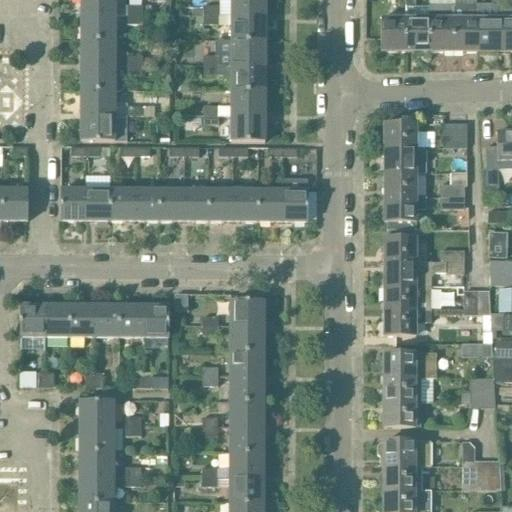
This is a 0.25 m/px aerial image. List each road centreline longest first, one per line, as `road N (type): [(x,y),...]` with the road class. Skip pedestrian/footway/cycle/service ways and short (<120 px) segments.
road 1 (residential): [(43,267),(338,267)]
road 2 (residential): [(43,267),(41,54),(9,0)]
road 3 (residential): [(340,511),(338,267)]
road 4 (residential): [(338,97),(511,90)]
road 5 (residential): [(338,267),(338,97)]
road 6 (residential): [(40,511),(40,435),(0,402)]
